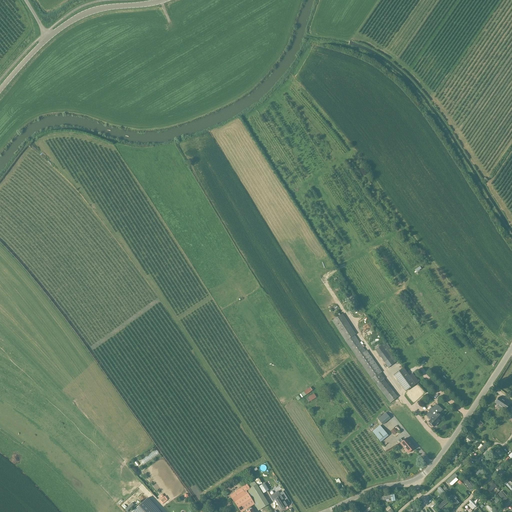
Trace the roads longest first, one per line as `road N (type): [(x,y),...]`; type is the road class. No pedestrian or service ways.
road 1 (tertiary): [(322,511),(426,473),(511,345)]
road 2 (unknown): [(455,511),(490,475),(478,458),(461,459),(420,494)]
road 3 (tertiary): [(49,37),(81,15),(166,0)]
